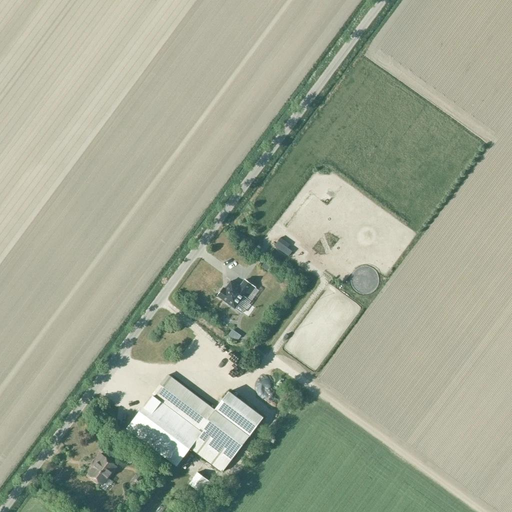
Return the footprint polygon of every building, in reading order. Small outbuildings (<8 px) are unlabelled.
[(280,239),(274,247),(289,257),(292,252),(287,248),(289,245),(280,239)] [(266,261),(261,267),(266,271),(271,265),(266,261)] [(223,289),(218,297),(235,310),(244,297),(247,300),(251,303),(259,292),(255,288),(245,281),(240,287),(232,281),(225,290),(223,289)] [(126,429),(175,465),(189,446),(221,470),(262,416),(230,392),(215,411),(167,375),(126,429)] [(103,486),(117,467),(100,454),(90,468),(92,470),(88,475),(103,486)] [(135,462),(142,468),(148,460),(141,455),(135,462)] [(197,473),(188,484),(202,494),(210,482),(197,473)]
